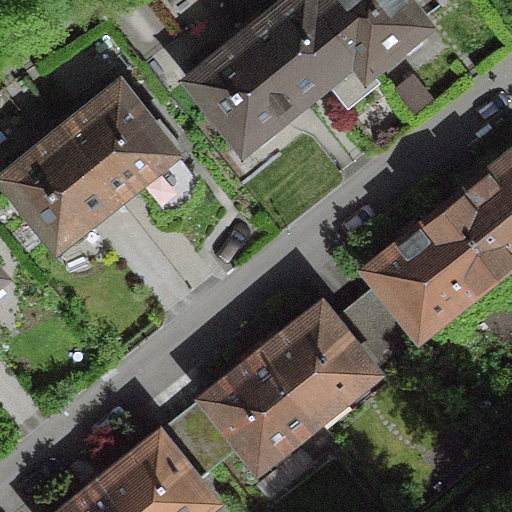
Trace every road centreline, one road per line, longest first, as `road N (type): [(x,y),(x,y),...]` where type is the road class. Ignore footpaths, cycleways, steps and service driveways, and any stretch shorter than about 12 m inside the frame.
road 1 (residential): [(0,510),(511,102)]
road 2 (residential): [(110,0),(0,73)]
